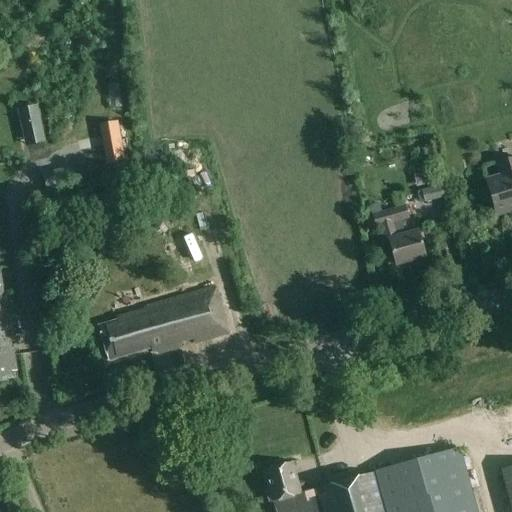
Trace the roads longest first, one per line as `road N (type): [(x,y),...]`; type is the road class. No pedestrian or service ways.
road 1 (tertiary): [(0,445),(51,423),(511,292)]
road 2 (track): [(322,345),(353,459),(477,437),(497,511)]
